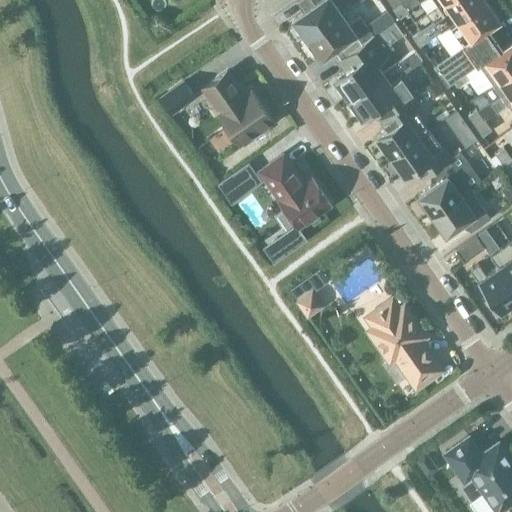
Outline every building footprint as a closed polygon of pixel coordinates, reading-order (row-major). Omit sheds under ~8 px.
[(307,37),(341,12),(334,3),(337,0),(296,0),(297,1),(298,0),(312,0),(314,2),(293,17),(295,20),(295,25),(297,30),(300,33),(305,34),(307,37)] [(408,11),(401,0),(392,6),(399,17),(408,11)] [(482,0),(448,25),(449,25),(462,45),(433,65),(440,75),(495,36),(488,26),(499,18),(486,0),(482,0)] [(442,0),(437,4),(444,14),(435,21),(441,30),(449,25),(448,25),(482,0),(442,0)] [(369,22),(375,31),(392,20),(386,11),(369,22)] [(341,12),(307,37),(308,39),(308,44),(310,48),(313,52),(318,53),(320,56),(342,41),(348,51),(337,59),(373,34),(359,14),(348,22),(341,12)] [(373,34),(337,59),(338,60),(341,57),(348,66),(334,76),(337,80),(336,85),(340,91),(345,91),(348,96),(382,71),(375,62),(387,53),(386,51),(393,46),(390,42),(403,32),(394,19),(373,34)] [(420,28),(411,34),(419,45),(428,39),(420,28)] [(495,36),(440,75),(447,85),(478,63),(492,83),(511,69),(511,39),(502,46),(495,36)] [(404,56),(411,66),(421,59),(414,49),(404,56)] [(404,56),(382,71),(348,96),(351,100),(349,105),(354,111),(359,111),(362,115),(375,106),(381,115),(378,117),(379,119),(387,113),(387,112),(407,98),(414,93),(401,73),(411,66),(404,56)] [(424,92),(440,82),(431,68),(415,78),(424,92)] [(511,69),(492,83),(500,93),(490,100),(496,109),(497,109),(506,102),(511,97),(511,69)] [(226,70),(203,87),(220,111),(218,112),(239,142),(272,119),(251,89),(243,95),(238,89),(239,88),(226,70)] [(171,111),(194,94),(183,80),(160,96),(171,111)] [(387,112),(387,113),(394,122),(376,135),(377,136),(373,138),(381,150),(385,147),(390,154),(428,128),(407,98),(387,112)] [(490,100),(477,109),(483,118),(496,109),(490,100)] [(475,124),(483,118),(477,109),(476,107),(467,114),(475,124)] [(444,117),(464,145),(476,137),(456,108),(444,117)] [(491,128),(483,118),(475,124),(482,134),(491,128)] [(428,128),(390,154),(404,174),(422,161),(429,171),(448,157),(428,128)] [(502,163),(511,156),(503,146),(495,152),(502,163)] [(303,181),(283,153),(260,169),(280,198),(279,198),(297,225),(330,202),(311,175),(303,181)] [(511,171),(511,158),(511,156),(502,163),(509,173),(511,171)] [(448,157),(429,171),(436,181),(417,194),(431,213),(469,187),(448,157)] [(217,182),(230,199),(244,189),(232,172),(217,182)] [(509,201),(510,202),(511,200),(511,180),(500,188),(509,201)] [(490,216),(469,187),(431,213),(445,233),(463,220),(470,230),(490,216)] [(297,224),(263,247),(273,261),(306,238),(297,224)] [(475,234),(484,246),(489,242),(490,235),(484,227),(475,234)] [(484,246),(475,234),(455,248),(464,260),(484,246)] [(511,244),(509,240),(490,254),(497,264),(511,285),(511,244)] [(511,300),(511,285),(497,264),(485,273),(478,262),(469,268),(489,295),(491,304),(495,304),(499,310),(511,300)] [(290,288),(290,289),(298,300),(327,279),(320,268),(319,267),(290,288)] [(311,290),(301,298),(298,300),(307,313),(321,304),(311,290)] [(391,299),(368,315),(375,325),(370,328),(390,356),(395,353),(401,361),(403,359),(407,365),(405,367),(416,383),(439,367),(423,344),(422,345),(416,337),(422,333),(419,328),(418,323),(417,319),(415,315),(411,313),(407,311),(403,305),(398,309),(391,299)] [(469,501),(476,511),(492,511),(511,498),(511,460),(498,440),(480,452),(468,434),(444,451),(463,479),(471,473),(484,491),(469,501)] [(436,467),(424,451),(415,458),(426,474),(436,467)]
